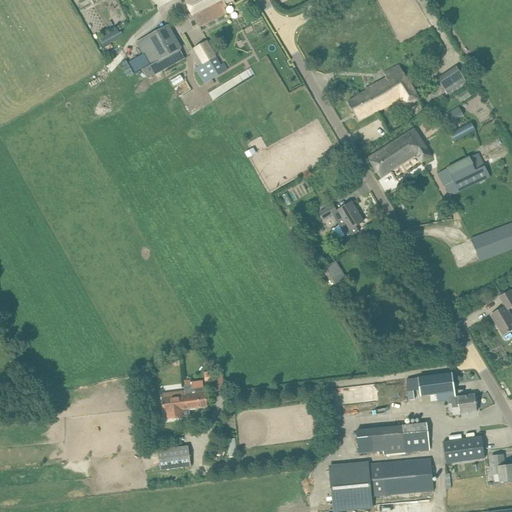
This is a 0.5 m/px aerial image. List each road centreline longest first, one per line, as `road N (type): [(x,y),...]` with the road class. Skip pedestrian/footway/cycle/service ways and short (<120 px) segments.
road 1 (residential): [(479,364),(281,30)]
road 2 (unclassified): [(479,364),(246,394)]
